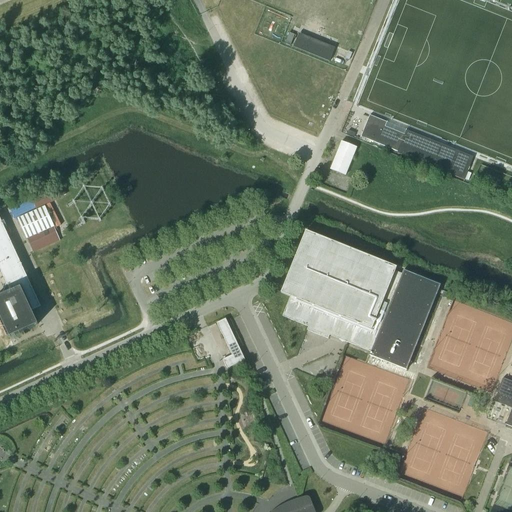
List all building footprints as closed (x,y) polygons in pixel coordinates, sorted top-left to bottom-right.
[(289,33),(284,44),(290,46),(294,35),(289,33)] [(335,48),(299,34),(293,47),(329,62),(335,48)] [(387,140),(393,126),(353,110),(347,124),(353,126),(349,136),(361,140),(364,131),(387,140)] [(397,152),(397,153),(464,180),(467,172),(473,157),(406,130),(404,135),(397,152)] [(345,176),(356,148),(341,142),(330,170),(345,176)] [(45,206),(17,219),(27,240),(55,227),(45,206)] [(36,309),(40,307),(0,219),(0,270),(6,284),(2,296),(0,296),(0,317),(9,338),(37,325),(32,312),(32,311),(36,309)] [(406,371),(440,285),(403,271),(401,274),(394,272),(396,268),(305,231),(281,293),(290,297),(282,317),(308,327),(306,331),(328,339),(329,336),(356,346),(356,345),(360,346),(359,348),(370,352),(369,356),(406,371)] [(245,360),(225,319),(216,323),(232,356),(222,360),(226,369),(245,360)] [(511,382),(502,378),(493,402),(511,409),(505,425),(511,427),(511,382)] [(314,511),(310,499),(309,498),(309,497),(308,497),(306,496),(305,496),(301,498),(296,499),(291,501),(284,504),(277,508),(274,510),(271,511),(314,511)]
